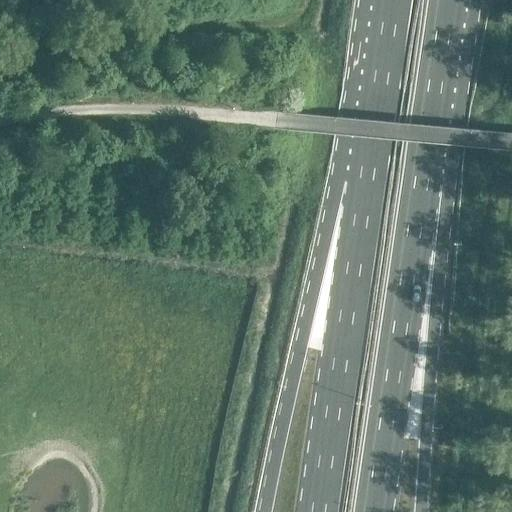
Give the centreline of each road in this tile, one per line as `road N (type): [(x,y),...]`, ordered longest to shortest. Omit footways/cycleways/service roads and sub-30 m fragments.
road 1 (trunk): [(365,184),(300,345),(264,511)]
road 2 (trunk): [(365,184),(317,511)]
road 3 (trunk): [(374,511),(413,211)]
road 4 (trunk): [(416,511),(413,211)]
road 5 (trunk): [(413,211),(447,0)]
road 6 (trunk): [(390,0),(365,184)]
